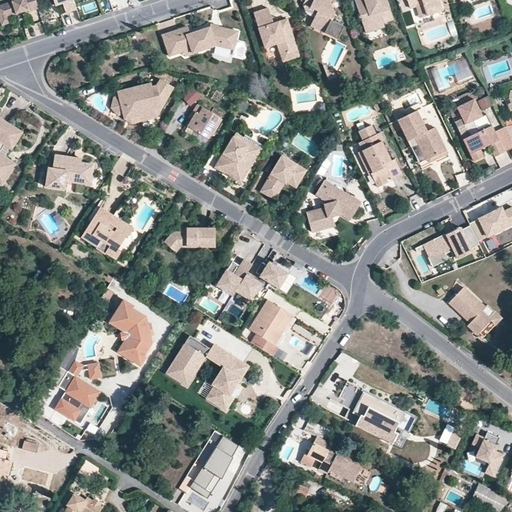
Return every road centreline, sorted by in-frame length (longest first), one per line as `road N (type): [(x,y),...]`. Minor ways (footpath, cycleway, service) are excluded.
road 1 (residential): [(359,285),(39,94),(17,59)]
road 2 (residential): [(232,511),(344,327),(359,285)]
road 3 (residential): [(184,511),(0,396)]
road 4 (residential): [(359,285),(377,244),(393,231),(511,174)]
road 5 (residential): [(17,59),(199,0)]
road 6 (residential): [(511,398),(359,285)]
